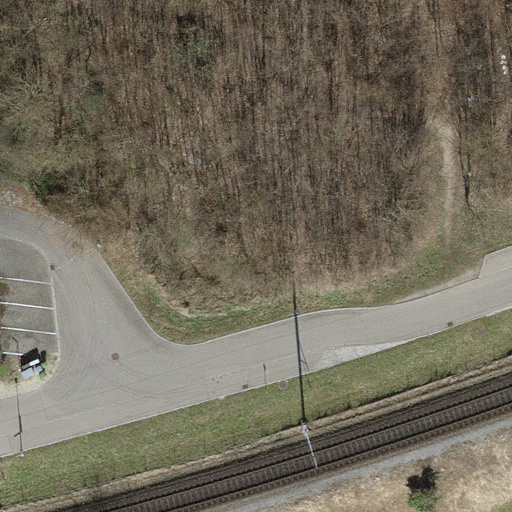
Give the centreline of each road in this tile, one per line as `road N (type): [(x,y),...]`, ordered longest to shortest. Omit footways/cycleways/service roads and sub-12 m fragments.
road 1 (residential): [(511,296),(389,335),(329,335),(134,400)]
road 2 (residential): [(134,400),(84,276),(27,226),(0,224)]
road 3 (residential): [(134,400),(0,440)]
